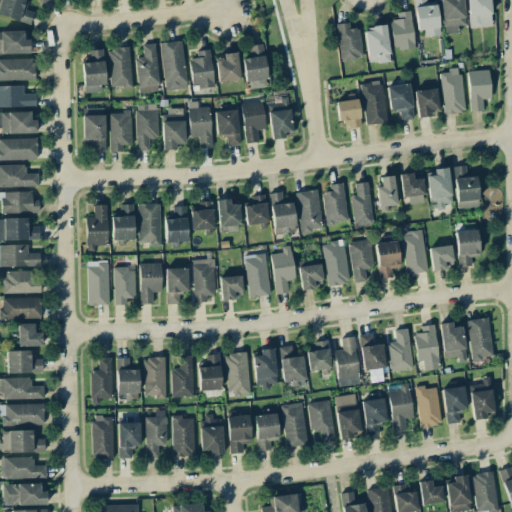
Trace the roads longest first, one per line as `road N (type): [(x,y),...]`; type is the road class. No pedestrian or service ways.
road 1 (residential): [(68,511),(61,27)]
road 2 (residential): [(65,333),(228,327),(510,289)]
road 3 (residential): [(507,136),(183,176),(63,180)]
road 4 (residential): [(68,487),(226,480),(492,445),(506,436)]
road 5 (residential): [(506,436),(511,421),(504,0)]
road 6 (residential): [(61,27),(223,9)]
